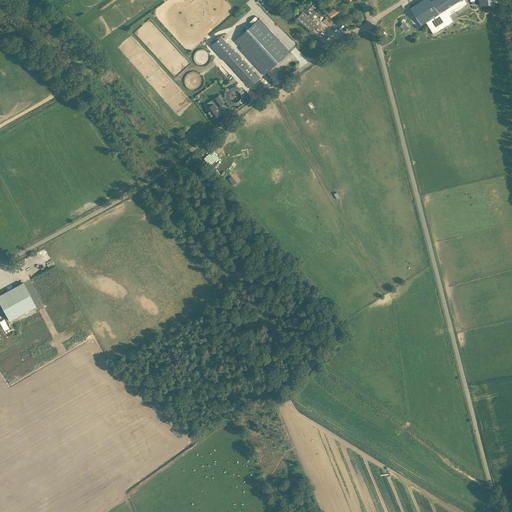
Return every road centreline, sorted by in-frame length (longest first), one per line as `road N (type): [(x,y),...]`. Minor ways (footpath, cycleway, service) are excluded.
road 1 (unclassified): [(497,511),(369,24)]
road 2 (unclassified): [(0,264),(163,173),(369,24)]
